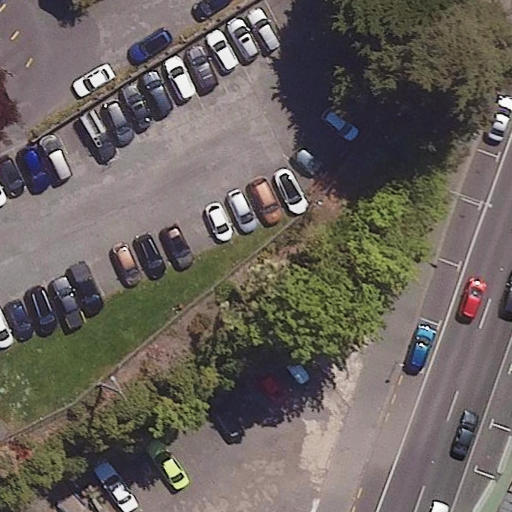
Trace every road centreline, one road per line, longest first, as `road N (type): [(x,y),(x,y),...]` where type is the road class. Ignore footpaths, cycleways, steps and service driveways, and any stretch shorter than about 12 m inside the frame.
road 1 (unknown): [(0,264),(255,120)]
road 2 (trunk): [(417,511),(511,245)]
